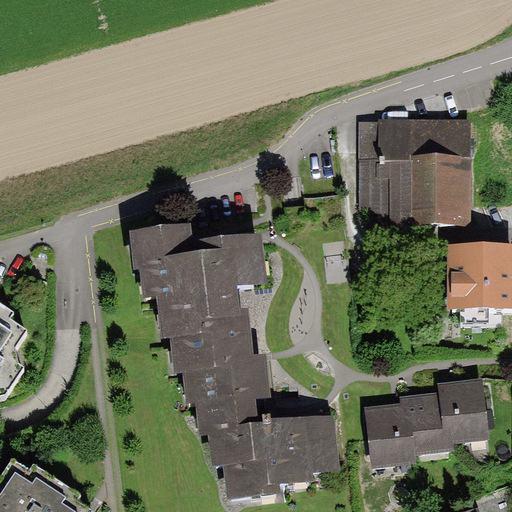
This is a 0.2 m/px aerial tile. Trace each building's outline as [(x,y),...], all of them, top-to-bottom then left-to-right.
[(472,226),(469,126),(362,129),(363,189),(402,188),(403,229),(472,226)] [(192,230),(131,235),(134,280),(142,280),(145,310),(159,309),(162,347),(174,346),(176,378),(186,377),(188,408),(199,407),(202,440),(213,439),(215,472),(232,471),(234,501),(281,497),(280,486),(312,483),(311,468),(332,466),(329,430),(257,436),(254,397),(267,396),(265,369),(252,370),(248,321),(239,321),(236,283),(263,281),(260,246),(194,251),(192,230)] [(511,250),(453,249),(452,310),(511,310),(511,250)] [(0,396),(13,377),(10,353),(22,335),(7,326),(12,317),(0,309),(0,396)] [(406,410),(366,413),(371,471),(420,467),(419,453),(456,449),(454,436),(484,433),(479,384),(442,388),(443,398),(406,402),(406,410)] [(29,474),(15,464),(2,483),(0,483),(0,511),(88,511),(86,510),(91,503),(36,464),(29,474)]
